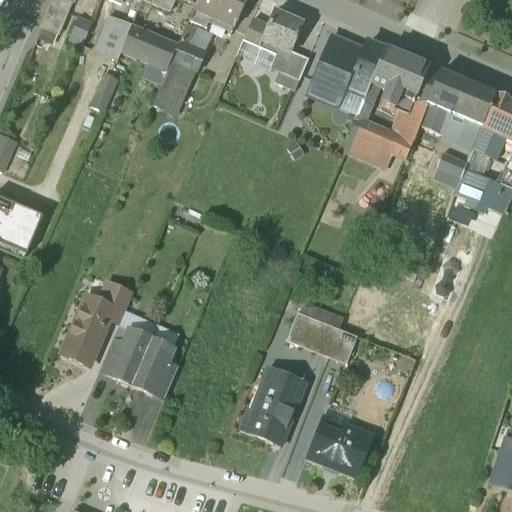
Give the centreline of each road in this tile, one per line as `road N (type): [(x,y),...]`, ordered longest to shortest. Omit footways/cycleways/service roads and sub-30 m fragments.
road 1 (residential): [(313,511),(162,470),(0,405)]
road 2 (residential): [(317,0),(511,83)]
